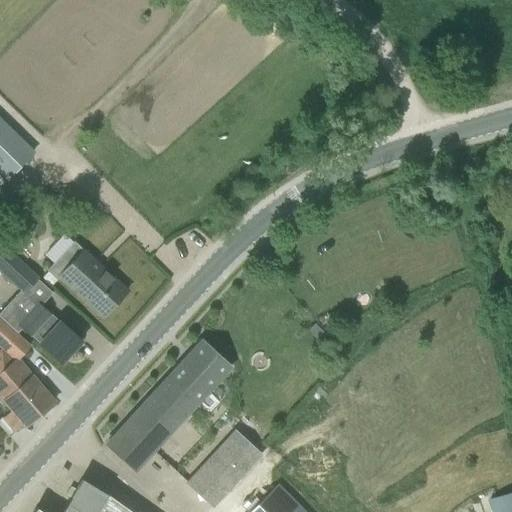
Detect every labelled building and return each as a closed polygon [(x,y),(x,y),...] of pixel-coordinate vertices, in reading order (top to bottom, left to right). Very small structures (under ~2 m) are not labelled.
[(0,172),(7,180),(33,154),(0,121),(0,172)] [(511,159),(501,164),(506,180),(511,178),(511,159)] [(109,219),(89,238),(98,247),(118,228),(109,219)] [(59,278),(103,318),(127,291),(73,242),(46,271),(57,280),(59,278)] [(36,279),(4,249),(0,252),(0,270),(24,292),(36,279)] [(60,363),(81,341),(60,322),(49,312),(48,313),(38,304),(26,317),(10,302),(0,312),(0,317),(17,333),(22,328),(30,335),(30,334),(40,343),(40,344),(60,363)] [(315,322),(323,330),(331,326),(326,315),(314,319),(315,322)] [(185,416),(229,367),(202,341),(200,343),(201,343),(199,344),(190,354),(187,358),(105,446),(133,473),(185,416)] [(0,373),(0,396),(12,411),(3,418),(15,431),(23,424),(26,427),(54,403),(16,360),(0,373)] [(341,421),(307,455),(319,466),(353,433),(341,421)] [(186,484),(212,507),(261,454),(235,431),(186,484)] [(130,511),(107,495),(106,495),(99,490),(82,480),(61,511),(42,511),(36,508),(34,511),(130,511)] [(305,511),(277,484),(249,511),(305,511)] [(511,511),(511,493),(489,500),(492,511),(511,511)]
